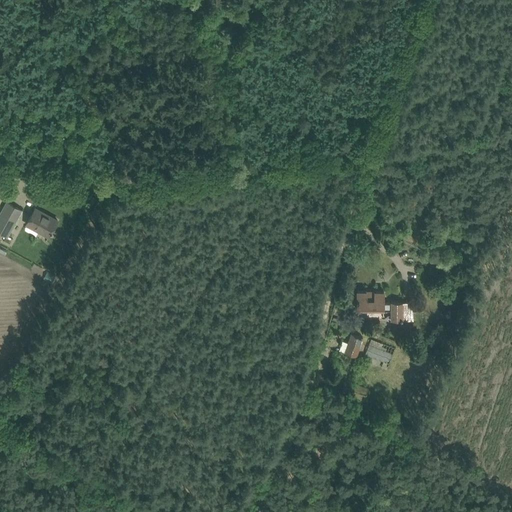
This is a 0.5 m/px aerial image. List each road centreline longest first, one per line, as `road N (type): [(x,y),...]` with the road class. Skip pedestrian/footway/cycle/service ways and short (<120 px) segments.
road 1 (track): [(431,0),(357,198),(295,413),(243,511)]
road 2 (unclassified): [(511,132),(113,181),(0,175)]
road 3 (track): [(0,415),(174,511)]
